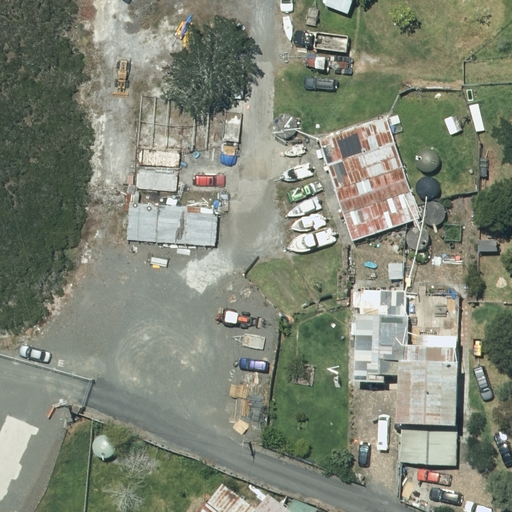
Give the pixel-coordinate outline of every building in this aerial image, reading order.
[(141,0),(140,14),(156,15),(157,0),(141,0)] [(141,89),(132,235),(221,240),(224,202),(220,202),(222,164),(197,163),(201,93),(141,89)] [(326,139),(358,239),(425,218),(392,118),(326,139)] [(470,202),(470,221),(482,220),(482,202),(470,202)] [(287,245),(295,266),(342,247),(333,226),(287,245)] [(281,282),(252,284),(254,318),(283,316),(281,282)] [(414,374),(412,421),(468,424),(471,361),(468,345),(466,345),(466,335),(426,333),(426,345),(417,344),(419,315),(414,315),(415,290),(391,289),(389,313),(367,312),(364,380),(393,381),(394,373),(414,374)] [(246,359),(211,358),(210,404),(245,405),(246,359)] [(228,484),(206,511),(297,511),(274,493),(261,510),(228,484)]
